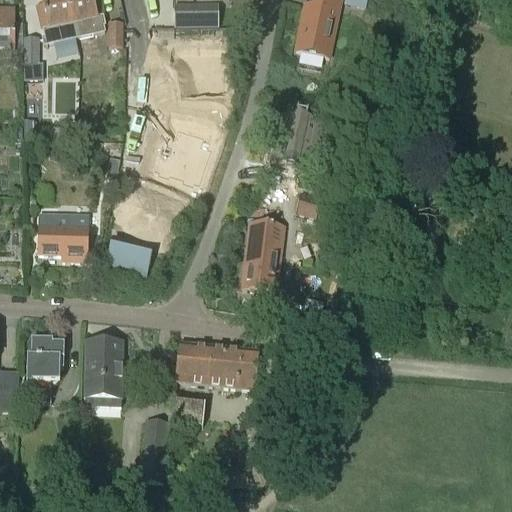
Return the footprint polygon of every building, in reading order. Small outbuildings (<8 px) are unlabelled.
[(42,51),(76,43),(66,0),(58,0),(41,4),(42,8),(37,9),(44,41),(40,42),(42,51)] [(66,0),(76,43),(104,37),(102,30),(104,30),(97,0),(66,0)] [(326,62),(338,0),(314,0),(312,10),(302,8),(292,55),(326,62)] [(343,0),(341,8),(363,13),(365,0),(343,0)] [(218,31),(217,9),(174,10),(174,31),(218,31)] [(13,40),(13,17),(0,16),(0,62),(11,63),(11,58),(22,59),(22,39),(13,40)] [(122,53),(122,27),(108,27),(108,53),(122,53)] [(38,68),(38,43),(22,43),(23,85),(42,85),(41,68),(38,68)] [(418,63),(421,53),(411,50),(408,60),(418,63)] [(214,61),(177,61),(178,103),(214,103),(214,61)] [(165,137),(154,169),(193,183),(205,150),(195,147),(197,142),(203,144),(208,128),(179,118),(174,116),(169,132),(173,133),(172,138),(169,137),(168,138),(165,137)] [(311,175),(322,125),(279,116),(269,165),(311,175)] [(53,144),(72,145),(73,131),(66,131),(66,128),(60,127),(60,131),(54,130),(53,144)] [(12,144),(22,144),(22,131),(12,131),(12,144)] [(110,163),(106,184),(115,185),(119,164),(110,163)] [(315,223),(319,203),(304,200),(300,220),(315,223)] [(86,268),(87,220),(42,219),(42,235),(37,235),(37,262),(61,262),(61,267),(86,268)] [(276,299),(284,231),(249,226),(241,295),(276,299)] [(145,282),(151,254),(111,245),(105,273),(145,282)] [(63,364),(63,349),(51,349),(51,344),(29,344),(29,362),(25,362),(25,387),(21,387),(21,408),(48,408),(48,388),(58,388),(58,364),(63,364)] [(120,405),(121,347),(84,346),(82,403),(120,405)] [(253,397),(256,357),(177,349),(173,390),(253,397)] [(0,415),(15,416),(17,379),(0,378),(0,415)] [(201,433),(203,413),(172,410),(170,429),(201,433)] [(161,489),(161,488),(167,428),(145,426),(139,486),(161,489)] [(264,491),(267,430),(247,429),(244,475),(207,474),(207,491),(264,491)]
